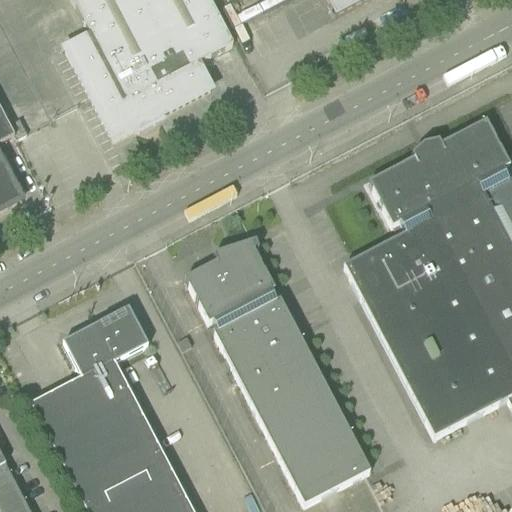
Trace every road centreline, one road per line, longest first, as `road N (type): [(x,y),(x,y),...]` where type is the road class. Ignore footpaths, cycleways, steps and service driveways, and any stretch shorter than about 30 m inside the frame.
road 1 (tertiary): [(0,300),(511,28)]
road 2 (unknown): [(65,122),(126,234),(202,329),(291,511)]
road 3 (unknown): [(357,511),(405,485),(414,465),(393,406),(270,159)]
